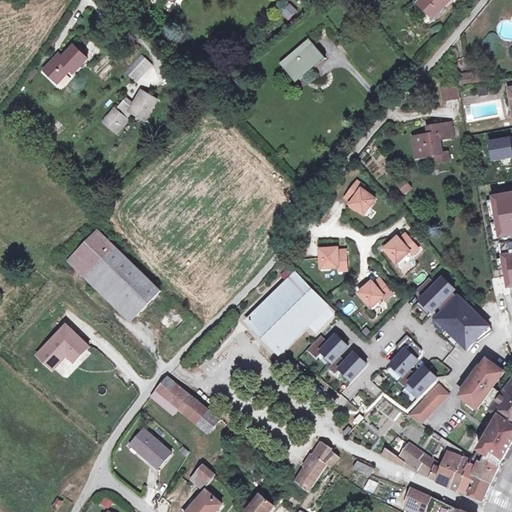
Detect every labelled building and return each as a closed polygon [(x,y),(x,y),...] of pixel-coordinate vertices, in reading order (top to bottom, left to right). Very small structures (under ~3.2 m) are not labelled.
[(422,0),(437,14),(450,0),(422,0)] [(289,2),(279,12),(288,21),(298,11),(289,2)] [(311,36),(282,59),(295,76),(305,67),(308,70),(326,54),(311,36)] [(61,54),(48,68),(65,81),(77,68),(81,71),(93,57),(77,43),(65,57),(61,54)] [(146,53),(131,69),(141,78),(156,62),(146,53)] [(34,81),(40,73),(34,69),(28,77),(34,81)] [(480,71),(460,74),(463,85),(482,82),(480,71)] [(118,107),(108,120),(121,131),(138,109),(151,117),(164,95),(147,85),(138,100),(131,94),(119,108),(118,107)] [(445,87),(447,99),(461,97),(459,85),(445,87)] [(456,137),(454,122),(431,126),(432,134),(416,137),(419,157),(438,154),(445,153),(442,140),(456,137)] [(450,152),(445,153),(438,154),(440,162),(452,160),(450,152)] [(406,178),(399,183),(406,192),(413,187),(406,178)] [(354,200),(353,202),(367,213),(378,197),(364,187),(366,184),(359,179),(348,195),(354,200)] [(511,193),(494,197),(503,244),(506,243),(508,255),(504,256),(507,269),(509,282),(511,281),(511,193)] [(500,245),(502,256),(498,257),(501,271),(507,269),(504,256),(508,255),(506,243),(503,244),(494,197),(488,198),(496,245),(500,245)] [(74,254),(92,271),(115,247),(96,230),(74,254)] [(402,238),(400,235),(387,247),(400,262),(412,250),(415,253),(421,247),(408,232),(402,238)] [(340,249),(340,246),(322,247),(323,266),(340,265),(341,269),(349,268),(348,248),(340,249)] [(92,271),(85,279),(104,297),(110,290),(137,316),(161,291),(115,247),(92,271)] [(337,312),(298,273),(297,273),(291,267),(283,274),(289,281),(251,319),(282,351),(311,321),(320,330),(337,312)] [(376,282),(374,280),(360,291),(373,306),(386,295),(388,298),(395,292),(382,277),(376,282)] [(418,291),(425,298),(422,301),(434,313),(439,307),(445,312),(460,298),(454,292),(457,290),(445,278),(438,285),(431,278),(418,291)] [(470,350),(477,340),(480,342),(485,337),(485,338),(492,333),(490,330),(481,322),(484,319),(472,308),(471,309),(465,304),(467,302),(461,296),(460,298),(445,312),(438,319),(450,331),(456,336),(461,341),(461,342),(470,350)] [(434,313),(422,301),(418,304),(430,316),(434,313)] [(346,314),(355,308),(351,302),(342,309),(346,314)] [(380,302),(372,309),(377,315),(385,309),(380,302)] [(450,331),(438,319),(434,323),(446,335),(450,331)] [(490,330),(492,333),(494,331),(493,328),(484,319),(481,322),(490,330)] [(64,326),(36,355),(53,370),(66,357),(71,352),(77,358),(88,347),(64,326)] [(334,362),(341,355),(350,346),(338,334),(330,342),(322,334),(309,349),(318,357),(323,351),(334,362)] [(418,375),(411,369),(420,360),(408,348),(415,341),(408,334),(397,347),(404,352),(392,364),(404,376),(400,380),(407,387),(411,382),(423,394),(438,378),(426,366),(418,375)] [(461,341),(456,336),(452,340),(457,345),(461,341)] [(77,358),(71,352),(66,357),(73,363),(77,358)] [(356,352),(348,361),(341,355),(334,362),(330,366),(337,373),(341,368),(353,380),(368,364),(356,352)] [(511,392),(508,390),(503,397),(500,394),(502,392),(495,387),(507,373),(492,362),(487,369),(482,366),(465,389),(467,390),(463,396),(480,409),(484,403),(499,415),(511,424),(511,392)] [(167,376),(155,390),(207,432),(212,427),(204,420),(211,412),(167,376)] [(450,393),(439,383),(429,394),(411,413),(422,424),(450,393)] [(370,384),(367,391),(379,396),(381,388),(370,384)] [(213,429),(221,420),(211,412),(204,420),(212,427),(213,429)] [(361,413),(356,418),(361,422),(365,417),(361,413)] [(511,424),(499,415),(479,454),(476,461),(482,464),(486,466),(489,460),(501,466),(511,446),(511,424)] [(172,452),(144,428),(132,443),(160,467),(172,452)] [(454,446),(444,440),(441,445),(446,450),(445,452),(451,456),(446,468),(440,465),(410,445),(402,458),(407,463),(420,472),(419,473),(454,488),(468,460),(469,456),(454,446)] [(311,493),(329,466),(325,463),(332,452),(322,446),(298,482),(311,493)] [(402,458),(389,449),(384,458),(400,465),(405,467),(407,463),(402,458)] [(325,463),(329,466),(336,469),(343,459),(332,452),(325,463)] [(228,462),(219,453),(207,466),(216,475),(228,462)] [(475,463),(468,460),(454,488),(462,491),(475,463)] [(476,461),(476,460),(475,463),(462,491),(471,495),(478,477),(482,464),(476,461)] [(493,484),(497,473),(501,466),(489,460),(486,466),(482,464),(478,477),(493,484)] [(360,462),(356,469),(373,476),(376,469),(360,462)] [(203,489),(216,475),(207,466),(205,465),(193,480),(203,489)] [(493,484),(478,477),(471,495),(486,501),(493,484)] [(368,479),(364,490),(374,493),(378,482),(368,479)] [(206,490),(197,501),(199,502),(189,511),(215,511),(223,504),(206,490)] [(421,506),(423,493),(417,492),(413,491),(410,507),(420,509),(421,506)] [(435,498),(423,493),(421,506),(431,508),(435,498)] [(58,508),(62,500),(56,496),(52,504),(58,508)] [(260,496),(246,511),(269,511),(274,507),(260,496)] [(430,511),(450,511),(452,510),(437,501),(430,511)]
